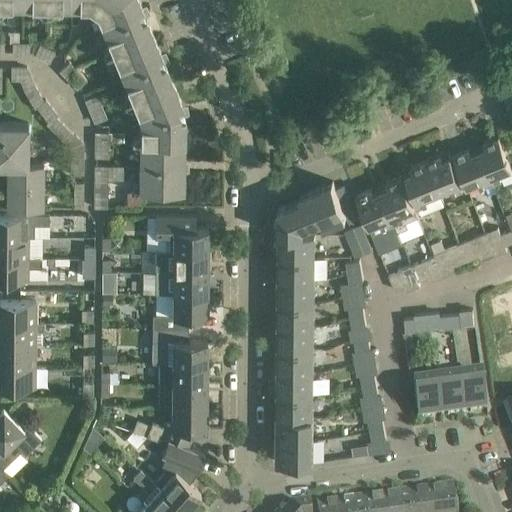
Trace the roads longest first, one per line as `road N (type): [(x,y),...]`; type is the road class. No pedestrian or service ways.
road 1 (residential): [(248,196),(245,486)]
road 2 (residential): [(245,486),(454,459),(467,463),(487,511)]
road 3 (residential): [(248,196),(497,97)]
road 4 (residential): [(190,0),(248,151),(248,196)]
